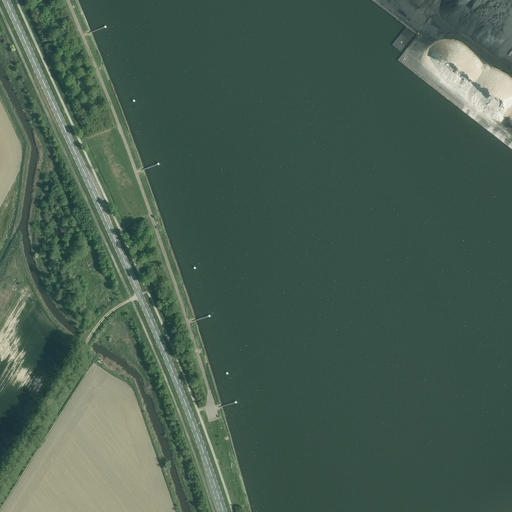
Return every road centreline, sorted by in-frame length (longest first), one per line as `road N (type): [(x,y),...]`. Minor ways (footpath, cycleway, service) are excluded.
road 1 (primary): [(139,294),(5,0)]
road 2 (primary): [(225,511),(139,294)]
road 3 (track): [(0,482),(79,354)]
